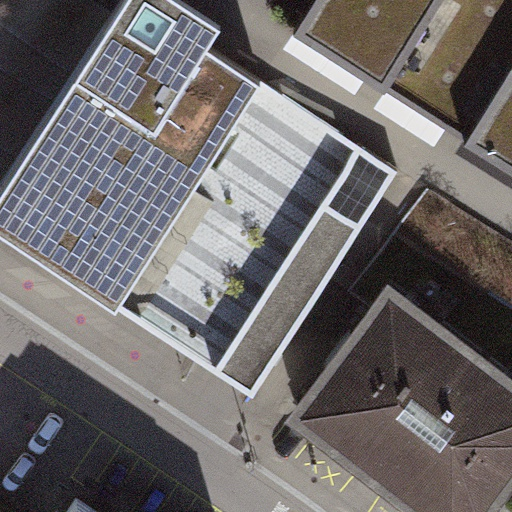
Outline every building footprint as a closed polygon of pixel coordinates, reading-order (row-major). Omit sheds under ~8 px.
[(153,11),(136,0),(120,0),(119,2),(0,179),(0,225),(110,299),(257,80),(153,11)] [(504,157),(511,161),(511,0),(307,0),(296,19),(504,157)] [(257,80),(110,299),(205,360),(253,391),(397,174),(257,80)] [(511,375),(393,284),(291,417),(415,511),(481,511),(511,471),(511,375)] [(0,459),(0,511),(67,511),(70,509),(0,459)]
